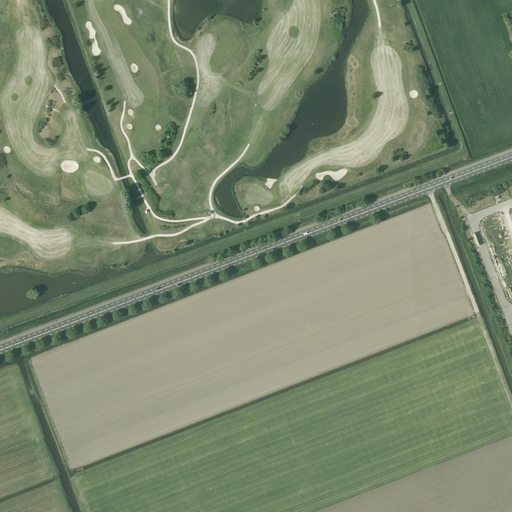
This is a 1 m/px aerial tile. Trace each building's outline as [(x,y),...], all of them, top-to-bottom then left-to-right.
[(497,215),(485,220),(487,224),(486,225),(487,227),(499,223),(498,221),(499,220),(498,220),(497,215)] [(499,223),(487,227),(491,236),(502,232),(499,223)] [(502,232),(491,237),(494,246),(506,241),(502,232)] [(506,242),(495,246),(498,255),(510,251),(506,242)] [(511,257),(510,251),(498,255),(501,262),(511,257)] [(511,258),(501,262),(503,269),(511,265),(511,258)]
